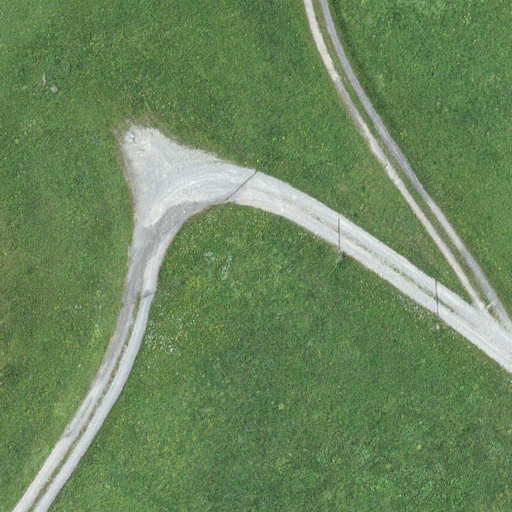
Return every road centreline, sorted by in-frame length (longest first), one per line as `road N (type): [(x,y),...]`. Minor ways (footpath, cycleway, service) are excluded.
road 1 (track): [(511,357),(295,205),(211,178),(178,194),(152,231),(130,348),(27,511)]
road 2 (track): [(511,354),(495,314),(342,80),(315,0)]
